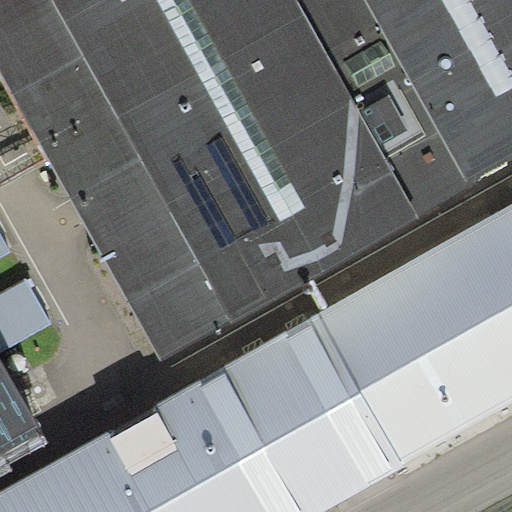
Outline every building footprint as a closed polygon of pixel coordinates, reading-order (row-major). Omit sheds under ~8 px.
[(379,0),(0,0),(0,58),(163,351),(478,177),(379,0)] [(511,136),(511,0),(387,0),(475,157),(511,136)] [(511,212),(318,322),(400,466),(511,403),(511,212)] [(0,511),(319,511),(400,466),(318,322),(0,502),(0,511)] [(0,351),(0,443),(40,421),(0,351)]
